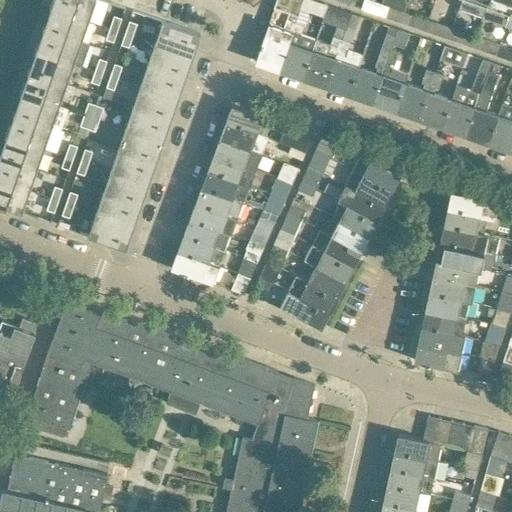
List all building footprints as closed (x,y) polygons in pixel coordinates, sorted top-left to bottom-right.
[(50,5),(50,6),(88,19),(89,18),(87,18),(93,0),(52,0),(51,5),(50,5)] [(255,59),(279,68),(294,23),(297,15),(300,8),(302,0),(275,0),(273,7),(287,12),(282,27),(268,22),(261,42),(260,42),(259,46),(260,46),(255,59)] [(323,17),(327,4),(315,0),(302,0),(300,8),(323,17)] [(361,9),(376,14),(380,5),(365,0),(363,0),(361,8),(361,9)] [(481,18),(485,6),(486,0),(459,0),(457,10),(481,18)] [(511,0),(486,0),(485,6),(481,18),(504,26),(508,14),(511,2),(511,0)] [(88,20),(88,19),(50,6),(49,6),(50,7),(43,27),(42,26),(42,27),(81,40),(80,39),(87,19),(88,20)] [(388,8),(385,17),(400,22),(403,13),(388,8)] [(325,84),(349,92),(358,65),(362,54),(347,49),(359,16),(351,12),(345,28),(341,39),(325,84)] [(114,15),(109,26),(117,29),(121,17),(114,15)] [(411,15),(408,25),(423,30),(427,21),(411,15)] [(129,20),(125,32),(132,34),(137,22),(129,20)] [(154,41),(154,42),(193,55),(192,54),(199,34),(200,35),(200,33),(161,20),(161,21),(162,22),(155,42),(154,41)] [(279,68),(302,76),(312,49),(316,38),(301,33),(303,26),(294,23),(279,68)] [(435,24),(432,33),(447,38),(450,29),(435,24)] [(316,38),(312,49),(302,76),(325,84),(341,39),(345,28),(337,25),(333,36),(331,43),(316,38)] [(113,41),(117,29),(109,26),(105,38),(113,41)] [(372,100),(387,55),(391,45),(397,29),(388,26),(379,52),(374,66),(376,67),(375,71),(358,65),(349,92),(372,100)] [(35,47),(35,48),(74,62),(83,65),(90,44),(81,40),(42,27),(43,28),(36,48),(35,47)] [(408,33),(397,29),(391,45),(402,48),(408,33)] [(128,46),(132,34),(125,32),(121,44),(128,46)] [(459,32),(455,42),(471,47),(475,37),(459,32)] [(483,40),(480,50),(494,55),(498,45),(483,40)] [(192,56),(193,55),(154,42),(153,42),(155,43),(148,63),(147,63),(146,63),(185,77),(185,76),(184,76),(191,56),(192,56)] [(443,45),(439,58),(461,66),(465,52),(443,45)] [(511,49),(498,45),(494,55),(511,60),(511,49)] [(73,62),(35,48),(34,49),(36,49),(29,69),(27,69),(66,83),(66,82),(65,82),(72,62),(73,62)] [(372,100),(395,108),(404,81),(408,73),(392,67),(396,58),(387,55),(372,100)] [(99,57),(95,69),(102,72),(107,60),(99,57)] [(441,124),(465,132),(486,71),(489,61),(482,58),(470,91),(455,86),(451,98),(441,124)] [(114,62),(110,74),(118,77),(122,65),(114,62)] [(139,84),(178,98),(178,97),(177,97),(184,77),(185,77),(146,63),(146,64),(147,64),(140,84),(139,84)] [(395,108),(418,116),(434,71),(425,68),(420,82),(423,83),(421,87),(404,81),(395,108)] [(20,90),(20,91),(59,104),(58,103),(65,83),(66,84),(66,83),(27,69),(27,70),(28,70),(21,90),(20,90)] [(98,84),(102,72),(95,69),(91,81),(98,84)] [(418,116),(441,124),(451,98),(433,91),(434,87),(437,88),(442,74),(434,71),(418,116)] [(465,132),(488,140),(497,114),(486,110),(498,75),(486,71),(465,132)] [(114,89),(118,77),(110,74),(106,86),(114,89)] [(177,99),(178,98),(139,84),(139,85),(140,85),(133,105),(132,105),(131,106),(170,119),(171,119),(169,118),(176,98),(177,99)] [(13,111),(12,112),(51,126),(60,129),(67,107),(59,104),(20,91),(21,92),(14,112),(13,111)] [(84,113),(91,116),(96,104),(88,101),(84,113)] [(488,140),(511,148),(511,145),(511,106),(501,103),(497,114),(488,140)] [(96,104),(91,116),(99,118),(103,106),(96,104)] [(232,104),(226,121),(265,135),(267,136),(267,135),(265,135),(271,118),(232,104)] [(124,126),(124,127),(163,141),(163,140),(162,140),(169,119),(170,120),(170,119),(131,106),(132,107),(125,127),(124,126)] [(5,133),(44,147),(44,146),(43,146),(50,126),(51,126),(12,112),(12,113),(13,113),(6,133),(5,133)] [(87,127),(91,116),(84,113),(79,125),(87,127)] [(95,130),(99,118),(91,116),(87,127),(95,130)] [(260,153),(260,152),(267,136),(265,135),(226,121),(220,138),(260,153)] [(286,143),(290,145),(305,151),(313,134),(285,124),(279,140),(286,143)] [(163,141),(124,127),(124,128),(125,128),(118,148),(117,148),(156,162),(156,161),(155,161),(162,141),(163,141)] [(44,148),(44,147),(5,133),(5,134),(6,134),(0,151),(0,155),(36,168),(37,168),(36,167),(43,147),(44,148)] [(220,138),(214,153),(244,164),(255,168),(260,153),(220,138)] [(318,141),(315,149),(330,155),(333,148),(318,141)] [(65,154),(73,157),(77,145),(69,142),(65,154)] [(290,145),(287,153),(302,159),(305,151),(290,145)] [(92,150),(84,148),(80,160),(88,162),(92,150)] [(109,169),(109,170),(148,183),(147,182),(154,162),(155,162),(156,162),(117,148),(116,149),(118,149),(111,169),(109,169)] [(323,172),(330,155),(315,149),(308,165),(322,171),(323,172)] [(361,152),(353,167),(391,187),(399,172),(399,171),(361,152)] [(255,168),(244,164),(214,153),(208,169),(248,184),(255,168)] [(69,169),(73,157),(65,154),(61,166),(69,169)] [(0,179),(29,189),(28,188),(35,168),(36,169),(36,168),(0,155),(0,179)] [(84,174),(88,162),(80,160),(76,171),(84,174)] [(291,184),(298,167),(284,162),(277,177),(291,184)] [(315,187),(322,171),(308,165),(301,180),(315,187)] [(345,182),(383,203),(391,187),(353,167),(345,182)] [(245,193),(248,184),(208,169),(202,185),(242,200),(245,193)] [(148,184),(148,183),(109,170),(110,171),(103,191),(102,190),(102,191),(141,204),(140,203),(147,183),(148,184)] [(277,177),(270,193),(285,198),(291,184),(277,177)] [(29,190),(29,189),(0,179),(0,204),(21,212),(22,210),(21,210),(28,190),(29,190)] [(316,187),(315,187),(301,180),(297,189),(312,195),(316,187)] [(345,182),(340,193),(337,198),(341,200),(375,218),(383,203),(345,182)] [(50,197),(58,200),(62,188),(54,185),(50,197)] [(236,217),(242,200),(202,185),(196,201),(236,217)] [(77,193),(70,190),(65,202),(73,205),(77,193)] [(495,217),(499,200),(466,193),(451,190),(448,206),(495,217)] [(95,212),(94,212),(133,226),(134,225),(132,225),(139,205),(140,205),(141,204),(102,191),(102,192),(103,192),(96,212),(95,212)] [(270,193),(263,208),(278,214),(285,198),(270,193)] [(54,211),(58,200),(50,197),(46,209),(54,211)] [(341,200),(334,215),(340,218),(368,232),(375,218),(341,200)] [(230,232),(231,233),(237,218),(236,218),(236,217),(196,201),(190,217),(230,232)] [(69,217),(73,205),(65,202),(61,214),(69,217)] [(287,212),(302,219),(306,211),(291,204),(287,212)] [(448,206),(444,224),(483,232),(487,215),(448,206)] [(263,208),(256,225),(270,230),(278,214),(263,208)] [(133,226),(94,212),(94,213),(95,213),(88,233),(87,233),(87,234),(126,248),(126,246),(125,246),(132,226),(133,226)] [(287,212),(280,228),(295,235),(302,219),(287,212)] [(190,217),(184,233),(225,249),(231,233),(230,232),(190,217)] [(340,218),(331,234),(360,248),(368,232),(340,218)] [(444,224),(440,241),(483,250),(495,253),(499,236),(483,232),(444,224)] [(270,230),(256,225),(250,239),(264,246),(270,230)] [(280,228),(273,243),(289,251),(295,235),(280,228)] [(320,228),(312,243),(352,263),(360,248),(331,234),(320,228)] [(225,249),(184,233),(178,250),(212,262),(216,263),(219,265),(225,249)] [(250,239),(246,247),(247,248),(260,254),(264,246),(250,239)] [(440,241),(436,258),(479,268),(483,250),(440,241)] [(286,259),(289,251),(273,243),(270,252),(286,259)] [(304,258),(316,264),(344,279),(352,263),(312,243),(304,258)] [(212,282),(219,265),(216,263),(212,262),(178,250),(171,267),(181,270),(181,271),(186,273),(186,272),(212,282)] [(244,257),(238,272),(250,277),(257,262),(244,257)] [(436,258),(433,274),(476,283),(479,268),(436,258)] [(266,259),(259,275),(274,282),(282,267),(266,259)] [(336,294),(344,279),(316,264),(308,279),(336,294)] [(243,293),(250,277),(238,272),(230,288),(243,293)] [(296,274),(288,289),(328,310),(336,294),(308,279),(296,274)] [(433,274),(429,291),(469,301),(472,301),(476,283),(433,274)] [(270,290),(274,282),(259,275),(255,284),(270,290)] [(511,283),(504,281),(501,289),(511,292),(511,283)] [(280,305),(291,311),(320,326),(328,310),(288,289),(280,305)] [(511,311),(511,307),(511,292),(501,289),(495,306),(511,311)] [(426,307),(465,316),(469,301),(429,291),(426,307)] [(294,511),(295,511),(297,511),(295,510),(302,481),(304,481),(302,480),(308,451),(311,451),(311,450),(308,450),(315,421),(317,421),(318,420),(317,420),(307,418),(314,384),(293,376),(292,380),(276,374),(278,370),(69,292),(46,354),(27,415),(70,428),(95,359),(257,420),(252,434),(242,435),(224,511),(294,511)] [(495,306),(490,322),(505,328),(511,311),(495,306)] [(426,307),(422,324),(461,333),(465,316),(426,307)] [(0,399),(8,402),(35,331),(34,331),(37,322),(22,317),(22,318),(24,319),(21,326),(1,319),(0,323),(0,399)] [(502,336),(505,328),(490,322),(487,331),(502,336)] [(422,324),(418,342),(461,351),(464,334),(461,333),(422,324)] [(480,356),(483,357),(494,360),(499,344),(484,339),(480,356)] [(457,369),(461,351),(418,342),(414,359),(424,362),(424,363),(430,364),(430,363),(457,369)] [(511,344),(508,343),(503,359),(511,362),(511,344)] [(489,375),(494,360),(483,357),(477,373),(489,375)] [(511,362),(503,359),(497,377),(508,380),(510,372),(511,372),(511,362)] [(428,415),(422,438),(435,442),(440,418),(428,415)] [(440,418),(435,442),(440,443),(446,444),(452,420),(440,418)] [(452,420),(446,444),(458,447),(463,423),(452,420)] [(463,423),(458,447),(466,449),(470,450),(475,425),(463,423)] [(475,425),(470,450),(482,452),(488,428),(475,425)] [(498,430),(490,454),(502,458),(510,434),(498,430)] [(398,433),(394,451),(425,458),(436,461),(440,443),(435,442),(422,438),(398,433)] [(511,435),(510,434),(502,458),(508,460),(511,461),(511,435)] [(482,452),(470,450),(466,449),(461,467),(477,470),(482,452)] [(436,461),(425,458),(394,451),(390,468),(433,478),(436,461)] [(109,472),(15,454),(7,489),(1,488),(0,493),(0,511),(86,511),(87,508),(101,510),(109,472)] [(490,454),(485,472),(501,478),(508,460),(502,458),(490,454)] [(435,475),(446,477),(448,460),(438,459),(435,475)] [(461,467),(459,474),(475,478),(477,470),(461,467)] [(390,468),(387,484),(429,494),(433,478),(390,468)] [(485,472),(480,488),(496,494),(501,478),(485,472)] [(425,511),(429,494),(387,484),(383,502),(425,511)] [(480,488),(475,506),(491,510),(496,494),(480,488)] [(455,489),(452,500),(468,503),(471,493),(455,489)] [(465,511),(468,503),(452,500),(448,511),(465,511)] [(383,502),(380,511),(425,511),(383,502)]
